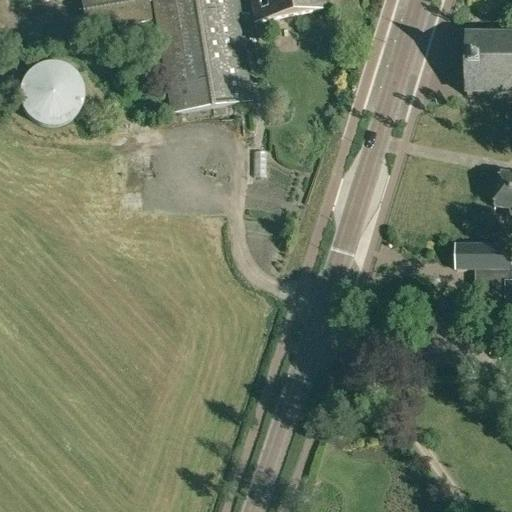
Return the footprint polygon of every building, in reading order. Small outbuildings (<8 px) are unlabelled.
[(81,0),(88,32),(152,22),(148,0),(81,0)] [(234,0),(153,0),(172,116),(251,104),(234,0)] [(251,0),(255,23),(325,11),(323,0),(251,0)] [(471,99),(511,96),(511,40),(468,43),(471,99)] [(255,152),(254,178),(268,178),(268,152),(255,152)] [(511,175),(502,174),(497,208),(511,210),(510,220),(511,220),(511,175)] [(507,320),(511,320),(511,284),(511,271),(511,247),(457,246),(457,272),(478,272),(478,300),(485,300),(485,308),(507,308),(507,320)]
